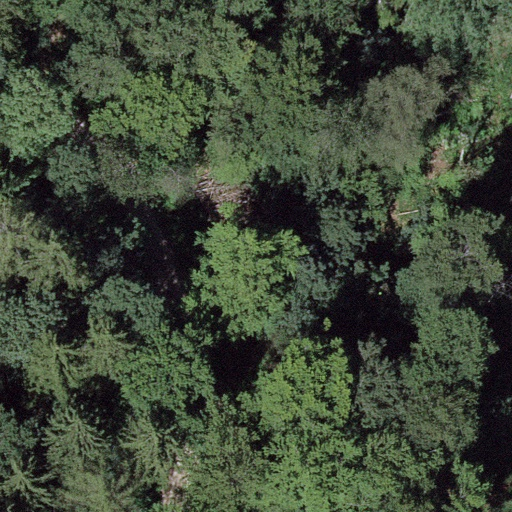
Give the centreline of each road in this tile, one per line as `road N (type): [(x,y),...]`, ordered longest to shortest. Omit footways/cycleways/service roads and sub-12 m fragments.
road 1 (track): [(166,511),(174,321),(133,219),(67,104)]
road 2 (track): [(226,511),(174,321)]
